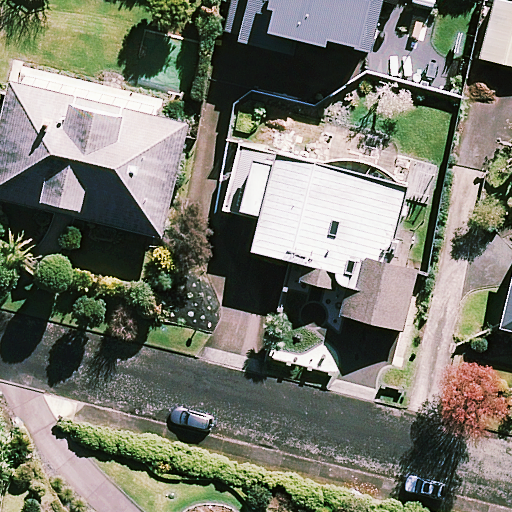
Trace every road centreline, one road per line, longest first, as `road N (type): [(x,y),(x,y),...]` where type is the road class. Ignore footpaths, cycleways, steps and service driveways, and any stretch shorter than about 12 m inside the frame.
road 1 (residential): [(511,474),(0,347)]
road 2 (unknown): [(24,353),(36,426),(105,511)]
